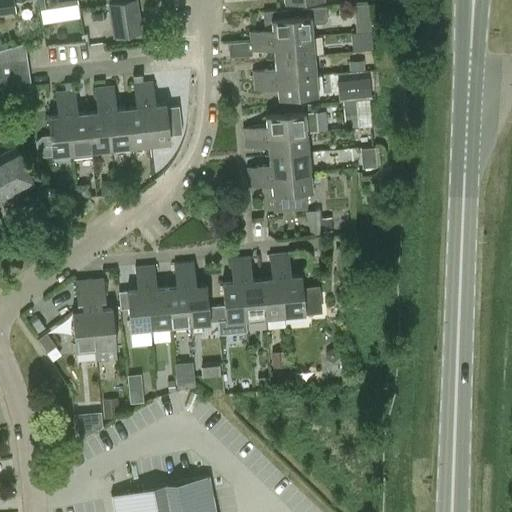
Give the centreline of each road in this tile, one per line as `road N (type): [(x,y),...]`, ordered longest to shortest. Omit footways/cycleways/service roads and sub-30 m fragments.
road 1 (secondary): [(451,511),(473,0)]
road 2 (residential): [(81,251),(174,182),(195,153),(204,58)]
road 3 (residential): [(313,241),(120,259),(81,251)]
road 4 (residential): [(36,511),(27,410),(0,342)]
road 5 (residential): [(34,76),(204,58)]
